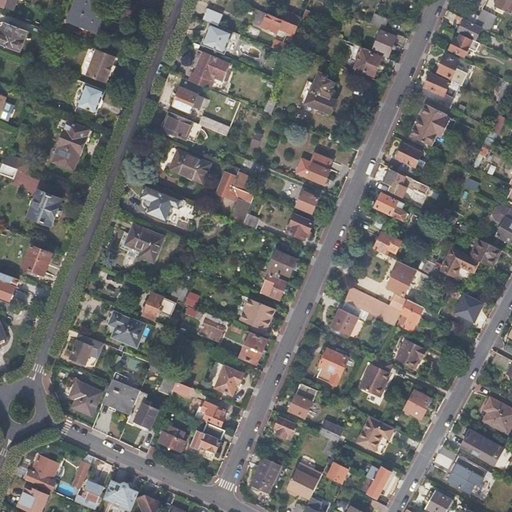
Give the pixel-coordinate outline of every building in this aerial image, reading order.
[(0,0),(0,5),(13,11),(16,0),(0,0)] [(93,21),(99,1),(95,0),(74,0),(67,21),(97,32),(100,24),(93,21)] [(503,10),(510,13),(511,7),(511,0),(496,0),(494,6),(497,7),(495,10),(502,13),(503,10)] [(483,6),(478,16),(474,22),(480,25),(482,26),(489,29),(496,14),(483,6)] [(208,7),(203,19),(209,21),(219,25),(223,14),(208,7)] [(464,9),(461,16),(465,18),(474,22),(478,16),(464,9)] [(282,18),(298,25),(299,25),(301,21),(303,17),(285,10),(282,18)] [(315,14),(306,10),(304,14),(303,17),(301,21),(311,25),(315,14)] [(376,25),(380,27),(385,15),(374,11),(369,23),(376,25)] [(282,18),(269,13),(264,25),(278,31),(280,26),(294,32),(298,25),(282,18)] [(465,18),(458,32),(459,32),(462,33),(476,40),(482,26),(480,25),(474,22),(465,18)] [(219,25),(209,21),(201,43),(224,52),(232,31),(220,26),(219,25)] [(291,44),(301,48),(311,25),(301,21),(299,25),(291,44)] [(0,42),(20,50),(28,31),(5,22),(2,31),(0,30),(0,42)] [(389,54),(396,36),(378,28),(370,47),(389,54)] [(476,40),(462,33),(459,39),(455,37),(450,48),(465,55),(469,47),(476,50),(480,42),(476,40)] [(274,38),(270,46),(286,53),(289,45),(274,38)] [(434,38),(432,44),(444,50),(447,44),(434,38)] [(372,52),(373,50),(360,45),(356,55),(358,58),(355,67),(364,71),(374,75),(382,57),(372,52)] [(100,50),(95,48),(86,74),(106,82),(109,74),(113,64),(116,56),(100,50)] [(231,63),(213,55),(201,86),(219,93),(231,63)] [(446,55),(439,71),(450,76),(449,78),(456,81),(461,84),(467,73),(462,70),(455,67),(457,63),(458,61),(446,55)] [(318,72),(311,90),(328,97),(334,82),(327,79),(328,76),(318,72)] [(445,93),(450,81),(430,72),(424,85),(421,93),(433,98),(451,107),(455,97),(445,93)] [(502,90),(498,99),(504,102),(510,89),(511,85),(511,82),(507,80),(501,78),(497,87),(502,90)] [(87,85),(79,106),(89,110),(95,113),(98,107),(102,105),(103,103),(100,99),(104,92),(87,85)] [(191,111),(198,92),(182,86),(174,104),(191,111)] [(268,100),(264,111),(269,114),(270,114),(275,103),(268,100)] [(421,113),(420,115),(446,127),(450,118),(445,115),(446,113),(425,102),(419,112),(421,113)] [(498,113),(503,104),(498,102),(493,110),(498,113)] [(89,110),(79,106),(77,111),(87,115),(89,110)] [(177,114),(170,111),(162,129),(189,140),(196,122),(177,114)] [(488,148),(490,149),(506,117),(498,113),(491,127),(490,129),(482,145),(488,148)] [(203,115),(200,123),(228,135),(231,126),(203,115)] [(446,127),(420,115),(409,135),(430,145),(436,134),(441,137),(446,127)] [(450,118),(446,127),(452,130),(456,120),(450,118)] [(72,123),(57,162),(77,170),(90,138),(93,139),(96,132),(90,129),(76,124),(73,123),(72,123)] [(256,131),(250,144),(256,146),(262,134),(256,131)] [(358,150),(362,141),(346,134),(342,144),(358,150)] [(411,173),(422,152),(404,143),(397,156),(402,159),(399,167),(411,173)] [(484,155),(484,154),(488,148),(482,145),(479,152),(482,154),(484,155)] [(204,182),(211,163),(178,149),(171,168),(204,182)] [(30,162),(6,152),(2,162),(17,168),(26,171),(30,162)] [(296,172),(324,183),(330,170),(327,168),(331,158),(315,152),(312,160),(305,158),(301,161),(296,172)] [(482,154),(479,152),(473,164),(477,166),(481,158),(480,157),(482,154)] [(17,168),(2,162),(0,168),(0,171),(13,177),(17,168)] [(397,169),(391,166),(384,180),(392,184),(390,189),(400,194),(404,184),(423,193),(428,184),(397,169)] [(233,186),(238,174),(227,169),(217,191),(227,195),(231,185),(233,186)] [(467,176),(463,185),(475,191),(479,183),(467,176)] [(184,207),(186,200),(170,193),(146,183),(141,197),(147,199),(149,205),(146,213),(167,222),(174,206),(180,208),(184,207)] [(254,195),(233,186),(231,185),(227,195),(239,200),(241,196),(252,201),(254,195)] [(53,224),(62,198),(39,190),(29,215),(53,224)] [(312,211),(318,197),(303,190),(296,205),(312,211)] [(404,219),(410,205),(382,192),(376,206),(404,219)] [(511,208),(501,203),(496,206),(491,214),(494,220),(501,223),(496,234),(511,242),(511,208)] [(445,206),(439,218),(445,221),(450,209),(445,206)] [(247,213),(242,223),(253,227),(256,228),(260,218),(247,213)] [(309,231),(313,221),(295,214),(288,231),(305,238),(308,230),(309,231)] [(133,224),(129,233),(125,243),(142,250),(139,255),(153,261),(163,236),(133,224)] [(383,230),(374,248),(384,253),(387,247),(395,251),(401,239),(385,231),(383,230)] [(501,248),(479,237),(470,255),(481,260),(492,266),(501,248)] [(29,269),(40,273),(44,274),(53,253),(31,245),(23,267),(29,269)] [(437,278),(450,284),(460,265),(475,272),(481,260),(470,255),(465,252),(453,246),(442,270),(434,266),(433,267),(430,275),(437,278)] [(267,272),(286,280),(288,274),(290,275),(297,257),(277,249),(267,272)] [(407,264),(400,260),(388,285),(394,288),(394,290),(405,295),(418,269),(407,264)] [(280,299),(288,280),(286,280),(267,272),(255,267),(253,270),(259,273),(253,287),(280,299)] [(0,295),(10,299),(18,278),(0,271),(0,295)] [(178,286),(173,298),(177,300),(183,303),(188,290),(178,286)] [(444,300),(452,303),(457,290),(449,287),(444,300)] [(351,290),(345,301),(362,310),(394,325),(400,313),(401,312),(360,292),(359,294),(351,290)] [(184,303),(189,305),(194,295),(189,292),(184,303)] [(152,293),(144,314),(155,319),(158,312),(161,314),(162,311),(159,310),(164,298),(152,293)] [(267,327),(275,308),(249,297),(240,316),(267,327)] [(0,311),(5,314),(10,302),(1,299),(0,298),(0,311)] [(408,298),(401,312),(400,313),(404,315),(399,325),(413,331),(425,306),(408,298)] [(167,325),(165,330),(172,333),(184,303),(183,303),(177,300),(169,320),(167,325)] [(345,301),(341,309),(339,308),(330,326),(348,334),(356,316),(359,317),(362,310),(345,301)] [(187,307),(186,314),(200,318),(202,311),(187,307)] [(132,343),(141,322),(108,309),(105,316),(113,320),(107,333),(132,343)] [(227,320),(207,312),(200,330),(216,338),(219,332),(221,333),(227,320)] [(161,323),(153,320),(152,324),(165,330),(167,325),(161,323)] [(241,332),(243,327),(234,323),(231,328),(241,332)] [(258,363),(268,338),(251,331),(247,341),(245,340),(244,343),(246,344),(241,356),(258,363)] [(92,337),(81,332),(71,357),(84,362),(91,346),(89,345),(92,337)] [(115,347),(100,341),(98,345),(114,352),(115,347)] [(428,361),(433,351),(412,341),(402,361),(421,370),(427,360),(428,361)] [(336,385),(349,358),(328,348),(320,365),(321,365),(316,376),(336,385)] [(114,366),(117,367),(122,356),(118,354),(114,366)] [(381,357),(375,354),(369,368),(360,386),(381,396),(389,381),(386,379),(391,370),(389,369),(392,362),(381,357)] [(167,365),(153,359),(151,363),(148,370),(163,376),(167,365)] [(240,382),(244,373),(225,365),(215,386),(233,393),(237,382),(240,382)] [(159,391),(171,396),(172,394),(173,390),(176,382),(165,377),(159,391)] [(113,378),(111,382),(103,402),(131,413),(140,390),(113,378)] [(92,415),(103,391),(78,380),(72,392),(79,395),(74,407),(92,415)] [(176,382),(173,390),(188,396),(191,388),(176,382)] [(318,390),(302,382),(289,409),(306,417),(318,390)] [(131,413),(127,421),(134,424),(135,421),(151,427),(159,409),(144,403),(148,393),(140,389),(140,390),(131,413)] [(405,407),(422,416),(433,397),(416,389),(405,407)] [(507,433),(511,423),(511,407),(491,396),(484,409),(488,411),(483,420),(507,433)] [(199,419),(202,420),(207,422),(208,419),(221,424),(224,416),(223,416),(226,409),(206,401),(204,407),(199,419)] [(200,405),(195,417),(199,419),(204,407),(200,405)] [(384,421),(372,415),(371,417),(370,417),(358,441),(375,450),(382,434),(391,438),(395,429),(393,428),(394,426),(384,421)] [(296,426),(280,418),(276,427),(280,429),(277,435),(286,439),(289,433),(293,435),(296,426)] [(202,420),(191,448),(198,451),(199,448),(215,454),(225,429),(207,422),(202,420)] [(327,421),(321,433),(331,439),(338,442),(344,429),(327,421)] [(471,429),(461,446),(492,464),(497,457),(499,458),(504,448),(471,429)] [(182,450),(185,440),(164,432),(160,441),(182,450)] [(338,442),(331,439),(325,452),(332,455),(333,453),(338,442)] [(150,446),(147,453),(152,456),(155,448),(150,446)] [(31,470),(27,480),(43,487),(53,491),(57,482),(52,479),(59,463),(48,458),(49,455),(43,453),(41,455),(40,454),(32,470),(31,470)] [(269,491),(281,466),(265,459),(253,483),(269,491)] [(464,483),(471,468),(454,459),(446,474),(464,483)] [(311,498),(311,497),(323,473),(324,472),(300,460),(287,486),(289,487),(288,489),(289,493),(295,496),(298,494),(299,492),(311,498)] [(81,487),(91,465),(83,462),(76,477),(79,479),(76,485),(81,487)] [(328,476),(342,483),(344,480),(349,469),(335,462),(328,476)] [(385,484),(393,468),(382,463),(381,465),(374,462),(368,476),(385,484)] [(378,497),(385,484),(368,476),(363,487),(369,490),(367,493),(378,498),(378,497)] [(80,490),(81,487),(76,485),(79,479),(76,477),(72,486),(80,490)] [(121,483),(111,479),(109,485),(103,500),(112,504),(121,507),(131,511),(133,507),(140,491),(129,487),(128,483),(123,481),(121,483)] [(78,494),(75,501),(94,509),(104,487),(90,481),(83,496),(78,494)] [(18,505),(34,511),(39,511),(47,495),(34,489),(32,492),(26,489),(18,505)] [(140,490),(140,491),(133,507),(131,511),(130,511),(157,511),(160,507),(161,505),(157,503),(155,498),(149,500),(147,496),(140,498),(140,490)] [(435,511),(446,511),(453,500),(435,490),(426,507),(435,511)] [(311,498),(307,505),(309,506),(305,511),(321,511),(316,510),(320,501),(311,497),(311,498)] [(370,506),(382,511),(387,505),(374,498),(370,506)]
